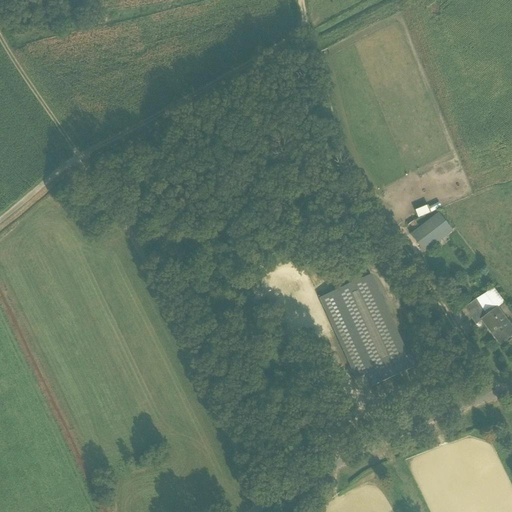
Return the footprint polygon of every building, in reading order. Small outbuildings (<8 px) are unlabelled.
[(412,213),(420,209),(414,195),(406,198),(412,213)] [(417,220),(428,216),(426,210),(415,214),(417,220)] [(438,218),(410,239),(423,255),(450,234),(438,218)] [(329,296),(365,377),(371,389),(413,370),(407,358),(370,278),(329,296)] [(492,289),(475,302),(482,311),(487,317),(496,310),(503,304),(492,289)] [(365,377),(329,296),(318,301),(355,382),(365,377)] [(475,302),(464,311),(470,320),(482,311),(475,302)] [(496,310),(487,317),(487,318),(482,322),(500,346),(511,336),(511,331),(506,323),(504,324),(500,319),(502,318),(496,310)] [(482,311),(470,320),(475,327),(482,322),(487,318),(487,317),(482,311)] [(410,472),(414,482),(423,478),(419,468),(410,472)] [(402,469),(396,472),(404,486),(409,483),(402,469)]
